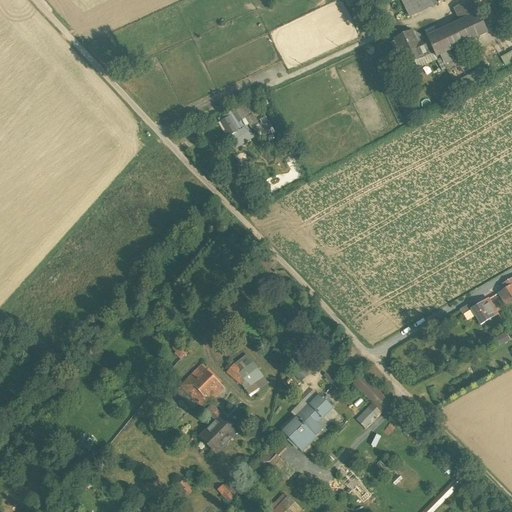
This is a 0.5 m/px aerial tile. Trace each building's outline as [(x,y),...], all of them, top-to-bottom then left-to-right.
[(428,0),(410,9),(397,15),(401,24),(437,8),(433,0),(428,0)] [(405,0),(410,9),(428,0),(405,0)] [(488,33),(472,0),(463,4),(470,19),(463,22),(427,39),(428,40),(433,52),(435,55),(440,66),(456,58),(452,51),(488,33)] [(456,8),(463,22),(470,19),(463,4),(456,8)] [(433,52),(428,40),(422,43),(417,31),(396,41),(409,67),(435,55),(433,52)] [(491,66),(457,82),(461,91),(495,75),(491,66)] [(246,104),(232,114),(233,115),(239,124),(251,115),(248,110),(249,109),(246,104)] [(233,115),(227,119),(233,128),(239,124),(233,115)] [(233,128),(227,119),(221,123),(230,137),(234,135),(236,133),(233,128)] [(230,137),(238,149),(254,138),(247,127),(236,133),(234,135),(230,137)] [(203,145),(196,152),(203,158),(209,151),(203,145)] [(511,278),(502,285),(505,290),(511,285),(511,278)] [(511,285),(505,290),(498,294),(504,304),(511,299),(511,285)] [(476,307),(472,310),(481,325),(497,315),(488,300),(476,307)] [(476,307),(473,302),(459,310),(462,315),(472,310),(476,307)] [(183,345),(175,355),(181,360),(189,350),(183,345)] [(253,365),(246,356),(228,373),(243,387),(248,394),(255,389),(256,391),(267,383),(253,365)] [(307,362),(294,375),(303,383),(310,376),(308,374),(313,369),(307,362)] [(223,390),(202,367),(181,386),(199,403),(204,408),(208,404),(223,390)] [(332,377),(327,373),(323,377),(332,385),(335,382),(331,378),(332,377)] [(361,375),(352,384),(371,403),(381,413),(390,404),(361,375)] [(346,395),(335,385),(321,400),(331,409),(332,410),(346,395)] [(199,403),(181,386),(175,393),(193,410),(199,403)] [(308,406),(318,396),(313,392),(300,406),(305,410),(308,406)] [(321,400),(318,396),(308,406),(322,419),(331,409),(321,400)] [(366,429),(381,413),(371,403),(356,419),(366,429)] [(219,413),(212,406),(205,412),(212,419),(217,415),(219,413)] [(322,419),(308,406),(305,410),(295,420),(315,438),(315,437),(322,430),(316,424),(322,419)] [(332,410),(331,409),(322,419),(316,424),(322,430),(323,431),(338,416),(332,410)] [(225,424),(220,418),(215,422),(201,437),(216,453),(237,432),(227,422),(225,424)] [(315,438),(295,420),(282,433),(302,451),(310,443),(315,438)] [(337,457),(315,437),(315,438),(310,443),(331,463),(337,457)] [(279,442),(269,451),(275,457),(284,447),(279,442)] [(275,457),(269,451),(257,463),(278,484),(290,472),(275,457)] [(310,486),(300,476),(296,481),(306,491),(310,486)] [(423,511),(434,511),(462,484),(457,479),(423,511)] [(183,481),(178,487),(186,495),(192,489),(183,481)] [(231,498),(223,488),(219,491),(228,501),(231,498)] [(303,511),(288,497),(273,511),(303,511)]
